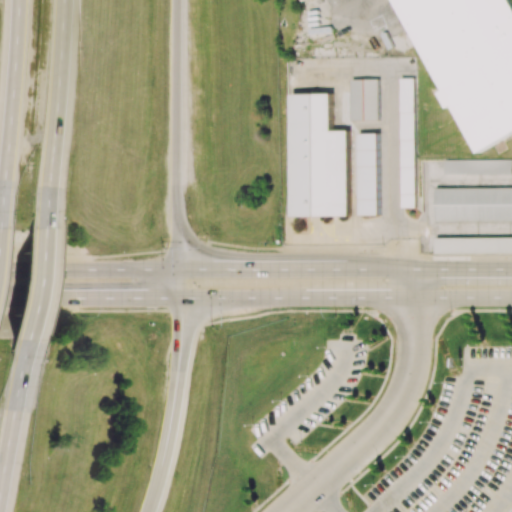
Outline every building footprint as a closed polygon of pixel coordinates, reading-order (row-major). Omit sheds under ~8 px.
[(511,0),(394,0),(481,153),(511,135),(511,0)] [(400,78),(403,207),(417,207),(415,77),(400,78)] [(351,78),(351,120),(380,120),(380,78),(351,78)] [(293,93),(295,215),(352,215),(350,130),(334,130),(333,92),(293,93)] [(358,132),(360,215),(382,215),(380,132),(358,132)] [(511,159),(443,159),(443,174),(511,174),(511,159)] [(511,187),(435,188),(435,221),(511,220),(511,187)] [(511,238),(436,238),(436,254),(511,253),(511,238)]
